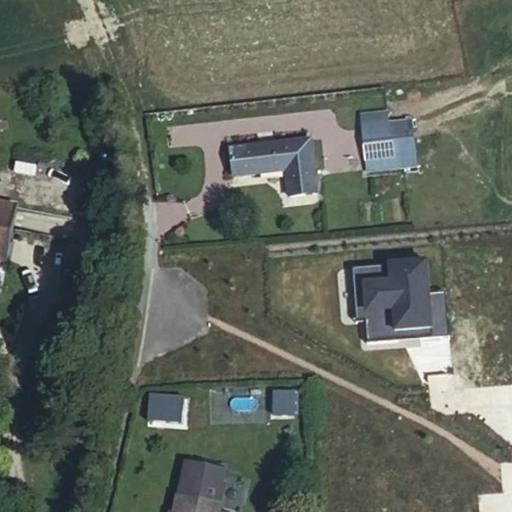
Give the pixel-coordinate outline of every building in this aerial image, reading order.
[(353,120),(357,162),(383,160),(379,118),(353,120)] [(383,160),(384,172),(406,170),(403,128),(380,130),(383,160)] [(223,149),(225,176),(278,173),(280,198),(306,196),(301,142),(223,149)] [(383,160),(357,162),(358,174),(384,172),(383,160)] [(0,204),(0,259),(5,261),(16,207),(0,204)] [(438,295),(429,296),(426,264),(352,270),(354,295),(365,295),(367,319),(365,319),(365,324),(367,346),(397,344),(396,334),(419,332),(420,342),(442,341),(438,295)] [(442,341),(450,340),(447,294),(438,295),(442,341)] [(365,295),(354,295),(356,325),(365,324),(365,319),(367,319),(365,295)] [(273,393),(272,417),(293,417),(294,394),(273,393)] [(184,399),(149,396),(147,422),(182,425),(184,399)] [(216,511),(225,470),(185,461),(174,511),(216,511)]
